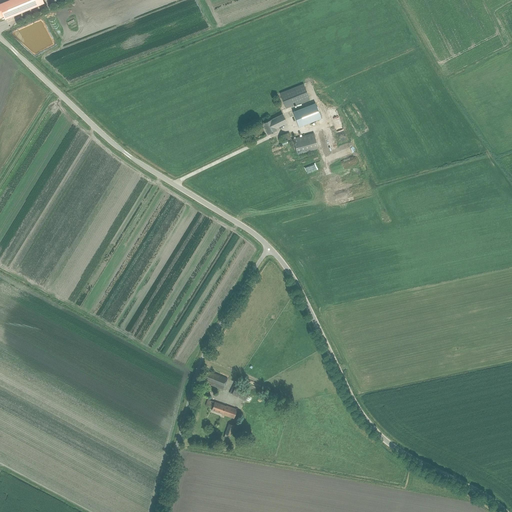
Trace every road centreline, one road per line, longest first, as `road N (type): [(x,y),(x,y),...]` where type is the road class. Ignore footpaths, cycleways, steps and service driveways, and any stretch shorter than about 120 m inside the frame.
road 1 (unclassified): [(504,511),(378,433),(268,246)]
road 2 (unclassified): [(268,246),(128,156),(0,36)]
road 3 (unclassified): [(158,511),(197,362),(268,246)]
